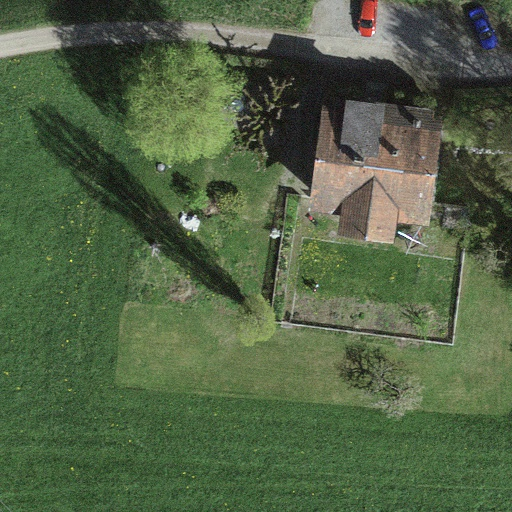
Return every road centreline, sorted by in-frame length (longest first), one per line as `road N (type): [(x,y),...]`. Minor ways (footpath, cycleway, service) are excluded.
road 1 (track): [(296,48),(119,31),(0,46)]
road 2 (unclassified): [(511,67),(296,48)]
